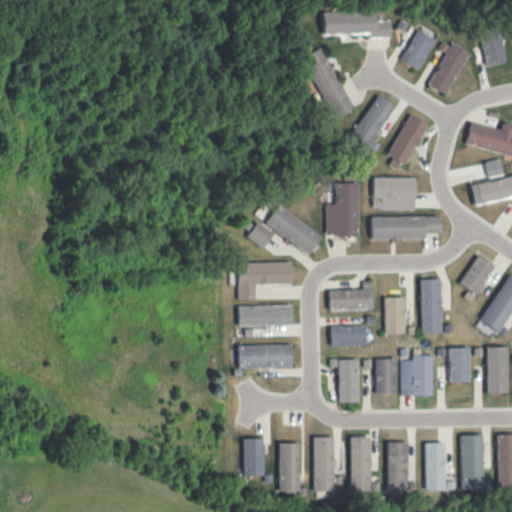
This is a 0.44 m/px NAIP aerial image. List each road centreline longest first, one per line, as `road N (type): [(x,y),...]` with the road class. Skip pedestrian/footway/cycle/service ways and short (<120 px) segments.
road 1 (residential): [(468,226),(440,257),(335,263),(316,273),(307,291),(309,397),(344,419),(511,417)]
road 2 (residential): [(449,119),(436,171),(441,198),(511,256)]
